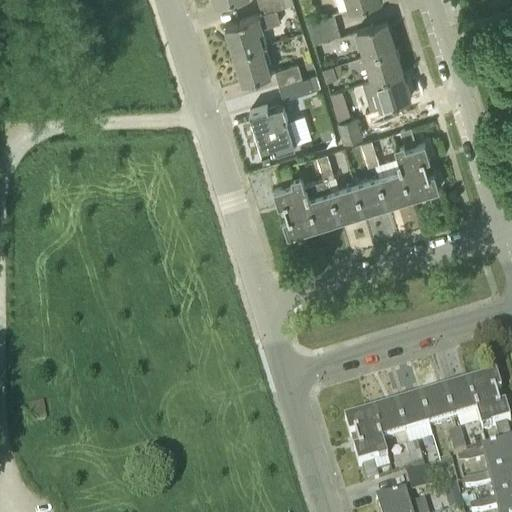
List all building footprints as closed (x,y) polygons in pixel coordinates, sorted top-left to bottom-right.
[(234,54),(263,45),(259,31),(263,27),(280,22),(276,9),(285,6),(282,0),(263,0),(258,2),(262,12),(241,20),(225,25),(234,54)] [(310,32),(337,24),(334,13),(307,22),(310,32)] [(363,55),(394,45),(386,20),(373,24),(373,23),(370,24),(370,25),(355,30),(363,55)] [(314,42),(340,34),(337,24),(310,32),(314,42)] [(243,82),(272,73),(263,45),(234,54),(243,82)] [(371,81),(402,71),(394,45),(363,55),(371,81)] [(279,85),(302,78),(297,63),(274,71),(279,85)] [(326,81),(336,78),(332,65),(322,69),(326,81)] [(365,110),(368,120),(397,111),(394,103),(397,102),(397,100),(410,96),(402,71),(371,81),(379,106),(365,110)] [(283,99),(313,90),(309,76),(302,78),(279,85),(283,99)] [(333,92),(340,113),(351,110),(344,88),(333,92)] [(271,152),(295,144),(283,104),(268,108),(267,104),(249,110),(264,156),(271,154),(271,152)] [(337,123),(343,142),(361,137),(355,118),(337,123)] [(400,168),(425,161),(424,160),(430,158),(425,142),(416,145),(410,127),(400,131),(403,142),(394,145),(399,159),(396,160),(400,168)] [(361,143),(364,154),(375,151),(372,139),(361,143)] [(368,166),(379,163),(375,151),(364,154),(368,166)] [(320,168),(331,165),(327,153),(316,157),(320,168)] [(400,168),(409,197),(439,188),(434,172),(428,173),(425,161),(400,168)] [(309,196),(306,185),(304,186),(301,174),(291,177),(287,165),(277,168),(283,186),(274,189),(279,205),(284,203),(309,196)] [(324,180),(328,179),(334,176),(331,165),(320,168),(324,180)] [(386,204),(409,197),(400,168),(377,175),(386,204)] [(364,211),(386,204),(377,175),(355,182),(364,211)] [(341,218),(331,189),(328,179),(324,180),(306,185),(309,196),(318,225),(341,218)] [(341,218),(364,211),(355,182),(331,189),(341,218)] [(288,235),(318,225),(309,196),(284,203),(288,217),(283,219),(288,235)] [(474,410),(498,402),(496,395),(501,393),(496,377),(467,386),(474,410)] [(476,415),(474,410),(467,386),(444,392),(453,422),(476,415)] [(429,429),(453,422),(444,392),(420,400),(429,429)] [(405,437),(429,429),(420,400),(397,407),(405,437)] [(494,428),(499,443),(511,440),(506,424),(510,423),(505,407),(500,408),(498,402),(474,410),(476,415),(481,433),(491,430),(491,429),(494,428)] [(374,414),(382,443),(395,439),(405,437),(397,407),(374,414)] [(359,451),(382,443),(374,414),(345,422),(350,438),(355,437),(359,451)] [(450,445),(463,441),(460,431),(447,435),(450,445)] [(463,441),(450,445),(453,455),(466,451),(463,441)] [(363,467),(368,482),(379,479),(374,464),(377,463),(378,464),(388,461),(382,443),(359,451),(354,452),(359,468),(363,467)] [(408,458),(421,455),(418,444),(409,447),(405,448),(408,458)] [(487,477),(511,470),(511,448),(511,444),(481,452),(457,459),(458,465),(469,464),(483,461),(487,477)] [(421,455),(408,458),(411,468),(424,464),(421,455)] [(493,501),(511,496),(511,470),(487,477),(463,483),(464,489),(475,489),(489,485),(493,501)] [(410,493),(429,488),(425,472),(419,473),(418,471),(405,475),(410,493)] [(410,511),(405,494),(377,503),(379,511),(410,511)] [(495,511),(511,511),(511,496),(493,501),(483,503),(482,498),(467,502),(469,508),(470,511),(486,511),(495,510),(495,511)]
